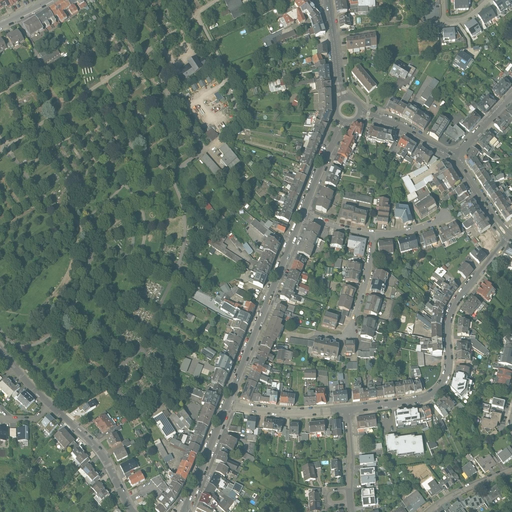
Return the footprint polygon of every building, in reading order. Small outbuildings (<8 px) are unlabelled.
[(66,0),(62,0),(60,2),(65,9),(68,8),(72,14),(75,12),(66,0)] [(79,0),(66,0),(75,12),(77,11),(77,12),(78,11),(74,6),(73,5),(72,5),(77,1),(77,2),(77,3),(81,9),(82,8),(82,7),(83,6),(82,3),(79,0)] [(240,0),(224,0),(234,19),(247,12),(240,0)] [(300,0),(299,1),(294,4),(298,9),(299,10),(300,9),(310,4),(309,2),(308,2),(306,0),(300,0)] [(350,0),(335,3),(336,14),(347,12),(346,4),(350,3),(350,0)] [(454,0),(455,2),(454,2),(454,10),(458,9),(458,10),(468,10),(468,6),(470,5),(469,2),(468,2),(467,0),(454,0)] [(496,0),(493,2),(498,9),(501,14),(505,12),(504,11),(511,6),(509,2),(508,0),(496,0)] [(65,9),(60,2),(54,5),(64,19),(67,17),(62,11),(65,9)] [(316,11),(310,4),(300,9),(302,14),(306,12),(309,17),(316,11)] [(54,5),(47,10),(53,18),(57,15),(62,22),(63,21),(62,20),(64,19),(54,5)] [(487,10),(484,12),(490,21),(496,17),(493,12),(490,8),(487,10)] [(298,9),(289,14),(292,21),(296,19),(299,24),(305,21),(302,14),(300,9),(299,10),(298,9)] [(47,10),(41,14),(47,22),(51,19),(51,20),(53,23),(55,21),(53,18),(47,10)] [(319,14),(316,11),(309,17),(312,20),(311,21),(313,28),(322,25),(319,14)] [(490,21),(484,12),(481,14),(478,16),(481,20),(484,25),(490,21)] [(47,22),(41,14),(35,17),(41,26),(45,24),(45,25),(47,27),(49,25),(47,22)] [(289,14),(283,17),(287,25),(293,22),(292,21),(289,14)] [(349,16),(339,17),(340,28),(349,27),(351,27),(350,19),(349,19),(349,16)] [(41,26),(35,17),(23,25),(30,37),(31,37),(30,36),(34,33),(35,34),(39,32),(38,31),(42,28),(42,30),(43,29),(41,26)] [(476,18),(469,23),(469,24),(474,21),(479,27),(481,26),(479,22),(476,18)] [(469,23),(465,26),(472,37),(481,31),(479,27),(474,21),(469,24),(469,23)] [(322,25),(313,28),(308,30),(309,33),(309,35),(314,33),(315,36),(325,32),(322,25)] [(447,29),(441,30),(442,36),(443,36),(443,40),(444,40),(449,39),(449,41),(455,41),(455,40),(454,35),(455,35),(456,35),(454,32),(454,29),(447,30),(447,29)] [(302,33),(292,37),(293,39),(298,37),(309,33),(308,30),(302,33)] [(18,31),(11,34),(11,33),(7,36),(12,46),(17,43),(18,44),(23,41),(18,31)] [(326,46),(317,47),(317,56),(320,55),(327,54),(326,46)] [(42,64),(46,63),(54,58),(60,54),(59,52),(56,48),(40,51),(38,52),(41,56),(38,58),(39,59),(42,64)] [(471,59),(462,53),(454,64),(457,65),(457,66),(463,71),(466,67),(471,59)] [(317,56),(312,58),(310,58),(311,61),(313,61),(314,65),(322,61),(320,55),(317,56)] [(190,65),(178,73),(183,80),(195,73),(202,69),(201,67),(206,64),(203,58),(198,62),(195,58),(188,62),(190,65)] [(322,61),(314,65),(315,68),(316,69),(326,67),(324,61),(322,61)] [(409,70),(397,62),(392,72),(395,74),(394,76),(398,78),(399,76),(404,79),(407,74),(409,70)] [(316,69),(312,70),(312,72),(319,72),(320,79),(320,81),(329,80),(328,66),(316,69)] [(359,67),(351,74),(368,94),(376,87),(359,67)] [(407,74),(411,77),(415,70),(411,67),(409,70),(407,74)] [(192,91),(207,85),(205,79),(190,85),(192,91)] [(313,79),(285,86),(281,87),(279,80),(268,83),(271,93),(316,83),(320,82),(320,81),(320,79),(313,79)] [(433,79),(428,87),(433,90),(439,82),(433,79)] [(329,80),(320,81),(320,82),(316,83),(317,88),(317,89),(318,93),(330,91),(331,91),(329,80)] [(505,82),(504,81),(499,87),(506,93),(511,87),(508,84),(509,84),(506,81),(505,82)] [(428,87),(421,97),(427,101),(429,97),(433,90),(428,87)] [(506,93),(499,87),(495,91),(494,90),(492,92),(496,95),(494,96),(497,98),(498,97),(500,99),(506,93)] [(330,91),(318,93),(319,101),(320,101),(320,103),(319,103),(320,109),(319,109),(319,113),(331,113),(330,91)] [(399,105),(394,113),(400,116),(402,118),(407,109),(403,107),(404,105),(406,106),(411,96),(406,93),(399,105)] [(427,101),(424,105),(428,108),(434,100),(429,97),(427,101)] [(496,104),(488,97),(483,103),(490,109),(496,104)] [(392,100),(391,100),(386,110),(389,112),(390,110),(394,113),(399,105),(398,104),(392,100)] [(490,109),(483,103),(478,109),(485,115),(490,109)] [(407,109),(402,118),(412,124),(419,113),(415,111),(416,110),(414,108),(413,109),(409,107),(407,109)] [(430,120),(422,116),(424,114),(421,112),(422,110),(421,109),(419,113),(412,124),(423,131),(430,120)] [(319,113),(317,113),(316,113),(316,115),(315,115),(315,116),(314,116),(314,118),(313,118),(311,127),(316,127),(324,131),(331,113),(319,113)] [(474,114),(472,117),(471,115),(467,119),(475,126),(481,120),(477,116),(474,114)] [(511,119),(505,114),(500,120),(507,126),(511,121),(511,119)] [(440,118),(429,135),(438,141),(448,124),(440,118)] [(475,126),(467,119),(464,123),(465,124),(463,127),(469,133),(475,126)] [(507,126),(500,120),(494,126),(501,132),(503,133),(505,130),(504,129),(507,126)] [(363,127),(353,124),(347,136),(352,138),(353,136),(358,137),(361,138),(362,134),(361,134),(363,127)] [(465,134),(456,126),(453,129),(449,127),(445,134),(456,141),(458,139),(459,140),(461,138),(461,137),(465,134)] [(324,131),(316,127),(313,135),(322,138),(324,131)] [(204,134),(208,137),(205,140),(209,143),(217,135),(210,128),(204,134)] [(378,130),(370,128),(369,133),(368,133),(367,139),(368,139),(368,140),(372,140),(372,139),(376,139),(378,130)] [(387,132),(378,130),(376,139),(376,140),(376,142),(380,143),(380,142),(384,143),(385,140),(387,132)] [(395,134),(387,132),(385,140),(389,141),(389,144),(392,145),(393,144),(394,144),(394,143),(395,138),(394,138),(395,134)] [(495,139),(488,132),(483,138),(489,144),(492,147),(492,146),(493,147),(498,141),(495,139)] [(503,133),(501,132),(497,137),(501,140),(505,135),(503,133)] [(322,138),(313,135),(308,134),(308,136),(311,138),(311,140),(309,139),(309,142),(310,142),(319,146),(322,138)] [(352,138),(347,136),(341,148),(349,152),(352,154),(353,151),(352,150),(355,144),(352,142),(354,139),(352,138)] [(409,142),(403,138),(398,146),(401,149),(398,155),(399,155),(401,156),(409,142)] [(489,144),(483,138),(477,144),(482,148),(484,150),(485,149),(489,154),(490,153),(489,152),(494,148),(493,147),(492,146),(492,147),(489,144)] [(319,146),(310,142),(307,150),(316,153),(319,146)] [(409,142),(401,156),(402,157),(403,158),(404,158),(407,152),(411,154),(416,146),(409,142)] [(237,158),(225,144),(219,150),(225,156),(221,160),(227,167),(237,158)] [(349,152),(341,148),(337,156),(345,160),(347,161),(349,156),(351,156),(352,154),(349,152)] [(419,148),(414,157),(415,158),(416,157),(418,159),(418,160),(417,160),(415,164),(417,165),(425,152),(419,148)] [(489,154),(485,149),(484,150),(482,148),(480,151),(488,157),(490,154),(489,154)] [(316,153),(307,150),(304,157),(313,160),(316,153)] [(475,158),(474,157),(477,153),(472,150),(466,159),(466,162),(472,171),(480,165),(475,158)] [(425,152),(417,165),(419,167),(422,163),(422,162),(422,161),(424,162),(424,163),(426,165),(432,156),(425,152)] [(214,174),(220,169),(205,153),(200,158),(214,174)] [(345,160),(337,156),(333,163),(341,166),(343,163),(345,160)] [(313,160),(304,157),(303,158),(300,165),(302,166),(309,169),(313,160)] [(444,163),(436,169),(437,172),(436,172),(437,175),(432,178),(433,181),(442,175),(443,176),(451,170),(448,166),(447,165),(446,166),(445,164),(445,163),(444,163)] [(480,165),(472,171),(476,176),(488,168),(486,166),(484,167),(482,169),(480,165)] [(309,169),(302,166),(299,173),(305,176),(306,176),(309,169)] [(407,176),(401,179),(410,194),(414,192),(421,188),(425,185),(433,181),(432,178),(431,176),(413,186),(410,179),(415,176),(415,177),(428,170),(426,166),(407,175),(407,176)] [(341,172),(331,168),(328,176),(336,179),(338,175),(339,176),(341,172)] [(488,168),(476,176),(479,182),(488,177),(485,173),(487,173),(490,171),(488,168)] [(451,170),(443,176),(444,178),(447,182),(455,176),(451,170)] [(304,178),(296,175),(297,174),(295,174),(294,177),(287,175),(285,178),(294,181),(303,185),(305,181),(306,178),(304,178)] [(433,181),(425,185),(429,191),(431,190),(432,191),(438,188),(442,185),(440,182),(443,180),(443,179),(444,178),(443,176),(442,175),(433,181)] [(488,177),(479,182),(483,187),(498,178),(496,175),(491,178),(490,180),(488,177)] [(336,179),(328,176),(325,183),(335,188),(338,180),(336,179)] [(455,176),(447,182),(451,188),(459,183),(455,176)] [(498,178),(483,187),(487,193),(496,188),(493,184),(495,184),(500,181),(498,178)] [(292,187),(285,181),(283,185),(291,191),(292,188),(292,187)] [(303,185),(294,181),(293,184),(292,187),(292,188),(301,192),(302,189),(302,188),(303,185)] [(442,185),(447,191),(451,188),(447,182),(442,185)] [(447,191),(442,185),(438,188),(442,195),(447,191)] [(462,187),(447,196),(449,199),(455,195),(456,197),(457,197),(457,198),(466,193),(462,187)] [(487,193),(488,195),(491,199),(505,190),(503,187),(499,190),(498,191),(496,188),(487,193)] [(333,194),(322,190),(319,199),(319,200),(329,203),(333,194)] [(505,190),(491,199),(493,202),(494,204),(495,204),(503,199),(501,195),(502,195),(507,192),(505,190)] [(410,194),(407,196),(409,202),(417,197),(414,192),(410,194)] [(299,196),(290,193),(287,200),(296,204),(299,196)] [(357,196),(344,193),(342,199),(356,201),(357,196)] [(466,193),(457,198),(456,199),(459,203),(465,200),(469,197),(466,193)] [(372,198),(357,196),(356,201),(371,204),(372,198)] [(447,196),(441,200),(445,206),(449,204),(447,201),(449,199),(447,196)] [(287,200),(277,197),(276,201),(284,204),(285,203),(286,203),(285,206),(284,208),(293,211),(296,204),(287,200)] [(430,198),(414,208),(421,219),(437,209),(430,198)] [(503,199),(495,204),(498,210),(511,200),(511,198),(506,201),(505,202),(503,199)] [(330,204),(319,200),(316,208),(326,212),(330,204)] [(383,200),(382,200),(377,200),(376,207),(379,207),(382,207),(383,207),(384,207),(385,208),(386,208),(387,208),(388,201),(384,201),(384,200),(383,200)] [(511,200),(498,210),(502,215),(511,210),(508,207),(510,206),(511,204),(511,200)] [(472,201),(463,207),(465,209),(465,208),(466,210),(463,211),(461,213),(463,215),(476,206),(475,206),(475,205),(474,204),(472,201)] [(463,215),(460,217),(462,220),(468,216),(469,214),(472,218),(479,212),(476,206),(463,215)] [(343,207),(341,219),(352,221),(354,211),(354,209),(343,207)] [(407,208),(399,207),(399,208),(396,208),(394,219),(401,220),(403,225),(412,223),(410,217),(407,208)] [(293,211),(284,208),(284,209),(283,209),(281,215),(290,219),(293,211)] [(511,210),(502,215),(505,219),(506,222),(511,217),(511,212),(511,210)] [(367,214),(354,211),(352,221),(351,222),(365,225),(367,214)] [(490,227),(480,212),(472,218),(462,224),(466,229),(467,229),(475,224),(477,226),(476,227),(481,234),(490,227)] [(281,215),(280,215),(280,214),(277,213),(275,217),(280,219),(288,222),(290,219),(281,215)] [(264,227),(255,219),(250,224),(264,236),(268,231),(264,227)] [(281,226),(276,223),(274,227),(274,228),(284,233),(286,228),(281,226)] [(457,229),(455,224),(447,228),(453,239),(457,237),(457,235),(460,234),(457,229)] [(320,229),(309,225),(306,234),(316,238),(320,229)] [(453,239),(447,228),(440,231),(443,236),(445,241),(448,240),(449,241),(453,239)] [(432,232),(427,234),(431,244),(436,243),(434,238),(432,232)] [(319,246),(322,240),(316,238),(306,234),(305,234),(297,254),(302,256),(307,258),(309,258),(313,248),(312,247),(313,244),(319,246)] [(344,236),(333,234),(332,239),(331,245),(341,247),(344,236)] [(427,234),(422,236),(424,242),(425,246),(431,244),(427,234)] [(278,236),(276,235),(275,236),(271,240),(276,244),(280,239),(277,237),(278,236)] [(415,237),(399,241),(401,252),(411,249),(411,248),(417,246),(415,237)] [(477,237),(470,241),(474,246),(480,241),(477,237)] [(249,264),(228,250),(225,249),(227,247),(213,238),(208,245),(209,245),(246,269),(249,264)] [(271,240),(269,238),(268,242),(267,241),(264,249),(265,250),(264,252),(265,252),(275,256),(279,246),(276,244),(271,240)] [(365,240),(349,238),(348,248),(358,250),(357,256),(362,257),(365,240)] [(392,241),(378,242),(379,253),(388,252),(388,253),(393,253),(392,241)] [(480,251),(476,255),(473,251),(469,255),(473,258),(474,259),(479,264),(486,257),(480,251)] [(275,256),(265,252),(264,255),(262,254),(259,262),(271,267),(275,256)] [(469,255),(466,259),(462,263),(464,265),(464,264),(467,267),(474,259),(473,258),(469,255)] [(301,259),(296,257),(294,262),(303,265),(305,260),(301,259)] [(271,267),(259,262),(256,270),(255,273),(257,274),(267,278),(271,267)] [(303,265),(294,262),(290,272),(299,276),(300,275),(303,267),(302,266),(303,265)] [(361,266),(349,264),(348,270),(347,270),(346,273),(359,275),(360,275),(361,266)] [(467,267),(464,264),(464,265),(457,272),(465,279),(472,271),(467,267)] [(440,269),(438,268),(434,273),(441,278),(446,272),(441,268),(440,269)] [(299,276),(290,272),(286,283),(295,287),(296,285),(296,286),(297,285),(298,283),(297,283),(298,278),(299,276)] [(388,275),(376,272),(374,273),(372,281),(386,285),(388,275)] [(346,273),(345,281),(350,281),(350,282),(358,283),(359,275),(346,273)] [(267,278),(257,274),(254,281),(253,284),(263,288),(267,278)] [(253,280),(248,278),(249,276),(248,275),(245,281),(253,284),(254,281),(253,281),(253,280)] [(457,289),(451,283),(450,285),(449,285),(450,286),(448,288),(438,280),(436,284),(444,291),(451,296),(454,292),(457,289)] [(386,285),(372,281),(370,290),(371,291),(383,295),(386,285)] [(486,282),(477,293),(481,297),(486,301),(488,299),(490,300),(491,299),(492,299),(492,298),(493,296),(494,294),(495,294),(495,293),(496,292),(491,288),(492,287),(490,286),(491,286),(486,282)] [(295,287),(286,283),(283,291),(292,294),(294,288),(296,290),(297,291),(298,288),(295,287)] [(223,293),(230,290),(227,284),(220,287),(223,293)] [(246,293),(235,286),(230,291),(225,294),(229,299),(235,294),(243,298),(246,293)] [(355,290),(344,287),(341,297),(351,300),(354,293),(355,290)] [(292,294),(283,291),(280,298),(289,302),(289,299),(289,297),(293,299),(293,301),(300,303),(302,298),(295,295),(295,296),(294,295),(292,295),(292,294)] [(436,294),(433,291),(431,294),(435,297),(433,300),(436,303),(444,308),(448,302),(440,297),(436,294)] [(451,296),(444,291),(442,295),(441,294),(438,292),(436,294),(440,297),(448,302),(451,296)] [(351,300),(341,297),(338,309),(342,310),(349,312),(352,301),(351,300)] [(381,301),(369,297),(364,312),(376,316),(381,301)] [(477,301),(472,297),(468,303),(476,310),(481,304),(479,303),(480,302),(478,300),(477,301)] [(232,304),(227,302),(225,301),(224,303),(226,305),(234,309),(236,305),(235,305),(236,304),(233,303),(232,304)] [(393,301),(388,321),(394,322),(398,302),(393,301)] [(444,308),(436,303),(435,306),(429,301),(427,304),(433,309),(437,312),(442,314),(443,313),(443,312),(442,311),(444,308)] [(226,305),(224,303),(223,303),(222,305),(225,307),(222,313),(221,316),(229,320),(234,309),(226,305)] [(255,307),(246,304),(244,303),(242,307),(236,305),(234,309),(242,314),(242,315),(245,316),(251,318),(255,307)] [(476,310),(468,303),(463,309),(465,312),(469,316),(470,315),(471,316),(476,310)] [(437,312),(433,309),(427,304),(425,307),(430,311),(433,312),(432,319),(442,320),(442,316),(442,314),(437,312)] [(286,309),(277,306),(274,313),(283,316),(284,313),(286,309)] [(283,316),(274,313),(272,319),(281,322),(284,316),(283,316)] [(339,318),(325,314),(322,326),(335,330),(337,323),(339,318)] [(442,320),(432,319),(431,321),(425,317),(423,320),(431,325),(440,327),(442,320)] [(272,319),(263,340),(264,340),(273,344),(274,344),(275,340),(277,341),(282,328),(280,327),(282,322),(281,322),(272,319)] [(423,320),(423,319),(421,322),(430,328),(431,328),(431,325),(423,320)] [(376,322),(364,320),(362,329),(374,332),(376,322)] [(466,320),(459,320),(458,328),(468,329),(469,322),(466,321),(466,320)] [(247,327),(233,321),(231,328),(234,330),(244,334),(247,327)] [(440,327),(431,325),(431,328),(431,340),(441,339),(440,327)] [(468,329),(458,328),(458,335),(461,336),(462,335),(465,336),(466,336),(469,336),(470,329),(468,329)] [(374,332),(362,329),(361,336),(362,337),(371,339),(373,338),(374,332)] [(244,334),(234,330),(233,331),(235,332),(233,337),(242,341),(244,334)] [(233,337),(232,337),(229,335),(226,342),(229,344),(239,348),(242,341),(233,337)] [(308,341),(289,339),(289,344),(307,347),(308,341)] [(333,344),(328,343),(330,342),(329,341),(325,340),(324,340),(324,342),(325,343),(320,342),(321,340),(319,339),(318,340),(317,341),(315,341),(315,342),(314,344),(313,348),(313,349),(312,350),(311,352),(312,353),(317,354),(317,356),(321,357),(321,355),(324,356),(323,357),(324,357),(324,356),(327,356),(327,358),(330,359),(331,357),(336,359),(337,359),(337,356),(338,351),(338,345),(336,345),(335,344),(335,343),(333,342),(333,344)] [(470,339),(467,339),(468,343),(469,343),(473,345),(472,347),(485,356),(489,351),(475,340),(475,339),(470,339)] [(273,344),(264,340),(261,348),(270,351),(275,352),(275,348),(272,347),(273,344)] [(236,355),(239,348),(229,344),(226,342),(225,345),(229,347),(227,352),(236,355)] [(355,343),(345,343),(345,354),(355,354),(355,343)] [(457,347),(458,348),(457,354),(467,354),(469,356),(470,350),(468,350),(468,344),(458,344),(457,344),(457,345),(456,346),(457,346),(457,347)] [(270,351),(261,348),(256,359),(265,362),(266,362),(267,359),(272,361),(273,358),(268,356),(270,351)] [(202,349),(199,355),(214,362),(217,356),(202,349)] [(511,366),(511,351),(505,350),(501,364),(511,366)] [(236,355),(227,352),(224,359),(232,364),(236,355)] [(285,352),(279,352),(277,361),(283,363),(283,362),(284,362),(284,361),(283,360),(284,359),(290,360),(292,353),(285,352)] [(467,354),(457,354),(457,361),(466,362),(471,363),(471,362),(471,357),(469,356),(467,354)] [(222,357),(219,355),(215,363),(221,366),(224,358),(222,357)] [(224,359),(224,358),(221,366),(218,372),(228,376),(232,364),(224,359)] [(265,362),(256,359),(253,366),(269,373),(270,369),(263,366),(265,362)] [(269,373),(253,366),(251,373),(259,377),(259,376),(261,373),(268,376),(269,373)] [(469,370),(465,369),(464,369),(458,367),(457,371),(456,370),(456,375),(468,377),(469,371),(469,370)] [(502,371),(499,370),(499,371),(499,374),(498,374),(497,378),(510,381),(511,373),(507,372),(507,373),(506,372),(502,371)] [(218,372),(216,371),(211,384),(215,386),(223,389),(228,376),(218,372)] [(259,377),(251,373),(248,380),(257,384),(259,379),(260,381),(265,383),(266,382),(269,384),(269,382),(268,382),(269,380),(259,376),(259,377)] [(468,377),(456,375),(452,390),(462,399),(469,390),(472,378),(468,377)] [(419,382),(416,383),(415,384),(415,382),(413,377),(410,378),(410,379),(411,382),(415,393),(421,391),(419,382)] [(510,381),(497,378),(495,385),(498,386),(508,389),(510,381)] [(2,385),(0,386),(0,390),(1,392),(4,394),(12,386),(11,384),(8,381),(7,381),(6,380),(2,385)] [(256,384),(247,381),(240,398),(248,401),(249,402),(256,384)] [(411,382),(403,384),(403,386),(404,395),(415,393),(411,382)] [(256,384),(249,402),(258,403),(261,386),(256,384)] [(279,385),(271,384),(271,392),(270,394),(275,395),(275,391),(279,392),(279,385)] [(375,390),(371,391),(371,384),(367,384),(367,391),(366,391),(367,400),(376,399),(375,390)] [(403,384),(392,385),(394,396),(404,395),(403,386),(403,384)] [(196,389),(185,385),(183,390),(194,394),(196,389)] [(380,385),(376,385),(375,390),(376,399),(383,398),(382,388),(379,389),(380,385)] [(392,385),(385,386),(385,388),(382,388),(383,398),(394,396),(392,385)] [(12,386),(4,394),(6,397),(8,398),(11,396),(12,397),(16,393),(20,389),(19,388),(18,386),(17,387),(17,386),(15,388),(12,386)] [(223,389),(215,386),(211,395),(219,398),(223,389)] [(346,393),(343,393),(343,387),(338,387),(340,403),(347,403),(346,393)] [(325,390),(315,391),(316,394),(315,396),(316,396),(316,405),(326,404),(325,390)] [(361,392),(358,392),(359,401),(367,400),(366,391),(361,392)] [(18,399),(16,401),(17,401),(21,405),(29,397),(27,394),(27,395),(25,393),(24,392),(18,399)] [(271,392),(267,392),(266,396),(263,395),(263,397),(261,397),(260,403),(269,404),(270,394),(271,392)] [(283,395),(280,395),(279,405),(287,406),(288,397),(288,395),(289,392),(285,392),(285,395),(285,396),(283,396),(283,395)] [(211,395),(206,393),(202,404),(205,405),(215,409),(219,398),(211,395)] [(308,394),(307,394),(307,397),(303,397),(304,406),(316,405),(316,396),(315,396),(316,394),(308,394)] [(455,406),(447,396),(440,402),(447,410),(449,408),(450,410),(455,406)] [(29,397),(21,405),(26,410),(34,401),(32,400),(32,399),(29,397)] [(505,402),(493,399),(492,407),(504,409),(505,402)] [(440,402),(437,404),(436,403),(434,404),(435,405),(434,406),(443,417),(447,414),(444,411),(445,411),(447,410),(440,402)] [(82,409),(87,406),(85,403),(78,408),(80,412),(83,410),(82,409)] [(87,406),(82,409),(83,410),(85,414),(95,407),(92,403),(87,406)] [(460,403),(456,408),(461,413),(465,408),(460,403)] [(205,405),(197,424),(198,424),(207,428),(215,409),(205,405)] [(178,414),(173,408),(173,409),(172,407),(170,409),(176,416),(178,414)] [(425,408),(421,410),(426,422),(431,420),(431,416),(428,408),(426,409),(425,408)] [(421,410),(406,412),(406,411),(394,413),(396,426),(426,422),(421,410)] [(176,434),(162,413),(153,419),(166,440),(171,437),(172,439),(170,445),(174,447),(179,438),(179,437),(178,437),(174,435),(173,437),(173,436),(176,434)] [(502,416),(490,413),(488,421),(498,423),(500,424),(502,416)] [(101,418),(94,423),(98,428),(99,428),(108,422),(105,417),(104,416),(101,418)] [(374,416),(365,418),(366,429),(376,428),(374,416)] [(45,421),(42,425),(46,429),(54,421),(49,417),(45,421)] [(256,419),(248,418),(246,429),(251,430),(251,428),(254,429),(256,419)] [(365,418),(356,419),(358,433),(365,432),(365,429),(366,429),(365,418)] [(488,421),(482,419),(481,424),(482,425),(482,426),(484,428),(485,429),(485,430),(486,433),(488,433),(491,432),(491,430),(493,430),(495,429),(495,428),(496,428),(498,423),(488,421)] [(180,420),(176,424),(181,430),(185,426),(180,420)] [(273,421),(264,420),(263,429),(268,429),(268,432),(272,433),(273,421)] [(54,421),(44,431),(49,436),(58,426),(56,424),(56,423),(54,421)] [(108,422),(99,428),(102,434),(110,429),(112,427),(111,426),(109,421),(108,422)] [(282,422),(273,421),(272,433),(271,435),(273,435),(274,431),(273,431),(273,430),(281,431),(281,427),(282,422)] [(339,421),(332,422),(333,437),(341,436),(340,430),(339,424),(339,421)] [(324,422),(315,423),(316,433),(325,432),(324,422)] [(207,428),(198,424),(195,433),(204,437),(207,428)] [(240,433),(241,427),(229,424),(228,430),(240,433)] [(298,424),(289,424),(289,430),(289,434),(298,435),(298,424)] [(23,428),(23,430),(18,430),(18,443),(28,442),(28,428),(23,428)] [(67,434),(64,430),(56,437),(59,440),(58,441),(65,450),(69,446),(73,442),(68,436),(67,434)] [(115,434),(107,438),(108,440),(107,441),(110,446),(111,446),(112,448),(120,443),(115,434)] [(366,435),(358,436),(359,454),(365,454),(364,440),(366,440),(366,435)] [(394,435),(386,436),(388,451),(397,450),(397,455),(414,452),(414,454),(423,453),(421,437),(414,438),(414,436),(397,438),(397,436),(396,437),(397,437),(394,437),(394,435)] [(203,440),(194,436),(190,445),(199,448),(203,440)] [(235,440),(226,436),(222,446),(232,452),(234,446),(233,445),(235,440)] [(121,442),(123,448),(130,446),(128,439),(121,442)] [(426,443),(429,449),(437,446),(434,439),(426,443)] [(164,448),(159,440),(154,442),(158,451),(164,448)] [(189,448),(183,446),(185,443),(182,441),(181,443),(179,449),(186,452),(187,452),(189,448)] [(199,448),(190,445),(189,448),(187,452),(196,456),(199,448)] [(75,452),(72,454),(77,459),(83,454),(84,453),(79,448),(75,452)] [(164,448),(158,451),(163,459),(168,456),(164,448)] [(499,456),(498,457),(501,461),(504,464),(511,457),(511,451),(510,448),(499,456)] [(123,449),(114,454),(117,461),(126,457),(124,453),(125,453),(123,449)] [(255,457),(241,450),(238,455),(254,464),(255,457)] [(187,452),(186,452),(182,463),(192,467),(196,456),(187,452)] [(227,457),(219,453),(216,462),(220,464),(225,466),(227,461),(226,459),(227,457)] [(90,461),(83,454),(77,459),(75,461),(82,468),(87,463),(90,461)] [(168,456),(163,459),(165,464),(173,459),(170,455),(168,456)] [(490,456),(479,464),(485,472),(496,464),(493,459),(490,456)] [(372,457),(359,458),(360,465),(367,465),(373,464),(372,457)] [(132,461),(120,467),(124,475),(130,472),(136,468),(132,461)] [(237,466),(227,461),(225,466),(235,471),(237,466)] [(94,471),(87,463),(82,468),(80,470),(87,477),(93,472),(94,471)] [(331,463),(331,470),(334,470),(335,478),(342,477),(340,463),(331,463)] [(470,463),(462,468),(465,472),(464,472),(468,479),(477,472),(472,466),(473,466),(470,463)] [(228,469),(219,465),(215,473),(224,477),(228,469)] [(313,465),(302,467),(303,472),(304,472),(305,476),(304,477),(305,481),(315,479),(314,469),(313,465)] [(190,470),(181,466),(176,478),(185,482),(190,470)] [(458,481),(449,468),(444,471),(449,478),(443,482),(445,485),(447,488),(458,481)] [(365,471),(360,471),(361,478),(374,477),(374,470),(365,471)] [(100,479),(93,472),(87,477),(87,478),(92,483),(93,481),(95,484),(97,482),(100,479)] [(172,476),(170,472),(167,474),(169,479),(173,480),(175,480),(176,478),(172,476)] [(132,477),(128,479),(128,480),(132,487),(145,481),(143,477),(142,477),(140,473),(132,477)] [(218,476),(215,474),(211,481),(209,484),(215,489),(217,485),(218,485),(219,483),(216,481),(218,476)] [(225,481),(218,476),(216,481),(219,483),(222,485),(225,481)] [(156,477),(151,480),(157,488),(161,484),(156,477)] [(374,477),(361,478),(361,485),(366,485),(372,484),(375,484),(374,477)] [(185,482),(176,478),(175,480),(173,484),(182,489),(185,482)] [(438,486),(433,480),(427,485),(431,490),(428,492),(432,497),(441,491),(438,486)] [(234,486),(225,481),(222,485),(226,487),(231,490),(234,486)] [(104,489),(97,482),(95,484),(90,488),(97,495),(104,490),(104,489)] [(235,483),(234,486),(231,490),(237,494),(239,495),(243,487),(235,483)] [(173,484),(172,484),(169,490),(169,491),(175,501),(182,489),(173,484)] [(215,489),(209,484),(204,494),(209,498),(214,502),(217,499),(213,496),(214,495),(212,493),(215,489)] [(492,490),(487,494),(489,497),(492,501),(499,496),(502,499),(506,496),(497,484),(491,488),(492,490)] [(231,490),(226,487),(224,489),(223,489),(221,493),(222,494),(224,495),(228,497),(234,501),(235,499),(234,498),(237,494),(231,490)] [(110,497),(104,490),(97,495),(94,499),(101,506),(110,497)] [(369,490),(361,491),(362,496),(361,496),(361,499),(374,498),(373,490),(369,490)] [(169,491),(158,503),(160,505),(166,511),(172,505),(175,501),(169,491)] [(425,503),(418,492),(407,500),(412,507),(414,510),(415,510),(425,503)] [(314,493),(309,494),(310,503),(319,502),(318,493),(314,493)] [(209,498),(204,494),(204,495),(203,495),(202,497),(202,498),(199,504),(205,506),(209,508),(213,510),(215,508),(218,505),(214,502),(209,498)] [(478,494),(470,500),(469,498),(465,500),(469,506),(473,511),(484,503),(484,502),(480,497),(478,494)] [(224,495),(222,498),(223,499),(220,503),(217,499),(214,502),(218,505),(225,511),(226,510),(234,501),(228,497),(224,495)] [(374,498),(361,499),(362,502),(363,507),(371,506),(375,506),(374,498)] [(319,502),(310,503),(311,511),(320,511),(319,502)] [(457,502),(452,506),(453,507),(449,510),(449,511),(464,511),(463,509),(464,508),(460,503),(459,504),(457,502)]
